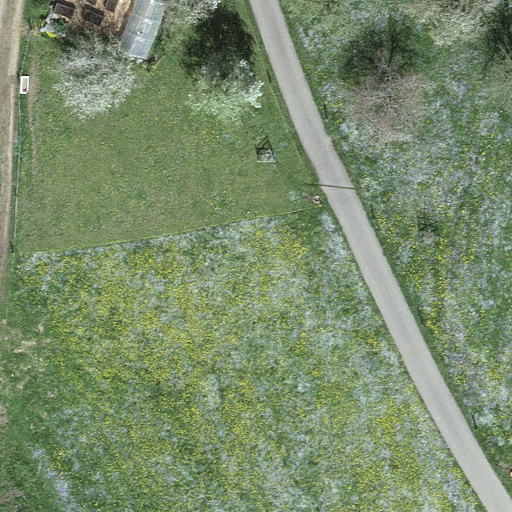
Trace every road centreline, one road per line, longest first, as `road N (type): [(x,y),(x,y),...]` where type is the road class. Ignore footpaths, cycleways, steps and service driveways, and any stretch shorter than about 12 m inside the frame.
road 1 (track): [(290,0),(331,114),(450,375),(511,478)]
road 2 (track): [(17,0),(6,41),(0,196)]
